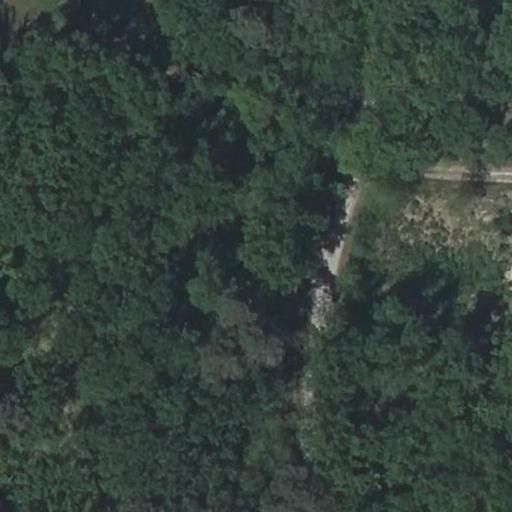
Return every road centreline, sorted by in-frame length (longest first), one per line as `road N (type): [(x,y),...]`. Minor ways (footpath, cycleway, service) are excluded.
road 1 (residential): [(297,511),(292,449),(391,0)]
road 2 (track): [(166,0),(292,449)]
